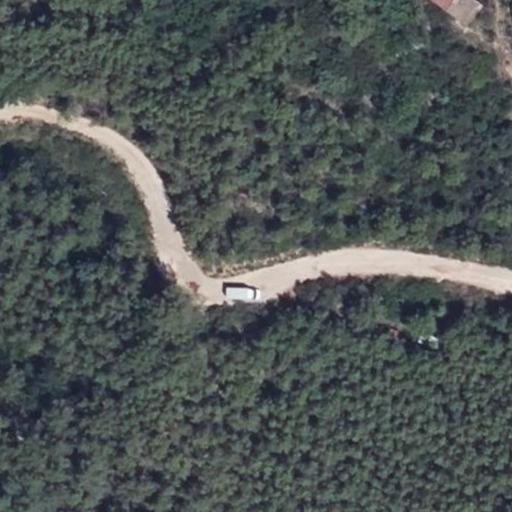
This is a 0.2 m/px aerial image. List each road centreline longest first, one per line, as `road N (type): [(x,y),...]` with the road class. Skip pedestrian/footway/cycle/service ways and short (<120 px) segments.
road 1 (track): [(511,282),(372,267),(298,270),(198,296),(140,166),(93,138),(0,119)]
road 2 (track): [(0,399),(77,511)]
